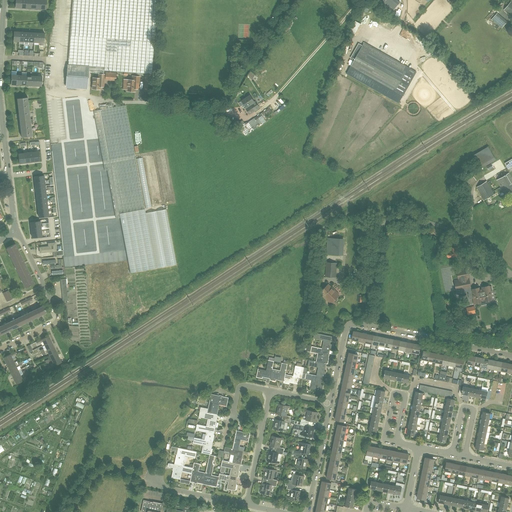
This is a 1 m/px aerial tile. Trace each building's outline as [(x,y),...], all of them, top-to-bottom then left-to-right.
[(66,87),(87,88),(88,66),(92,66),(92,73),(104,74),(104,71),(133,73),(133,74),(142,75),(142,73),(152,74),(154,42),(157,0),(72,0),(68,65),(66,87)] [(400,2),(397,0),(382,0),(380,3),(392,12),(400,2)] [(492,20),(501,28),(507,21),(497,13),(492,20)] [(347,74),(399,103),(416,72),(364,43),(347,74)] [(93,78),(92,89),(99,89),(100,87),(103,87),(104,82),(104,75),(98,74),(98,78),(93,78)] [(124,83),(127,83),(127,89),(127,91),(135,91),(135,88),(139,89),(139,84),(139,83),(139,77),(132,76),(132,80),(128,80),(124,80),(124,83)] [(246,98),(255,111),(260,108),(255,101),(255,102),(250,95),(246,98)] [(24,98),(17,98),(19,114),(18,115),(21,136),(21,137),(28,136),(32,136),(31,132),(32,132),(31,124),(33,124),(33,119),(30,119),(28,101),(28,100),(27,97),(24,97),(24,98)] [(250,114),(255,111),(246,98),(239,103),(241,107),(244,105),(246,107),(245,108),(250,114)] [(103,163),(105,170),(107,170),(116,217),(116,219),(120,218),(130,273),(155,268),(145,209),(144,209),(142,197),(134,152),(125,105),(94,111),(101,152),(103,163)] [(269,108),(261,114),(264,118),(272,112),(269,108)] [(264,119),(263,118),(263,117),(261,114),(249,122),(252,128),(258,124),(259,125),(262,123),(261,121),(264,119)] [(239,124),(240,126),(242,129),(246,134),(250,132),(249,130),(244,123),(243,121),(239,124)] [(494,157),(491,152),(488,147),(474,156),(480,166),(494,157)] [(142,158),(136,159),(146,208),(151,207),(142,158)] [(469,169),(471,172),(473,175),(478,172),(474,166),(469,169)] [(476,180),(473,175),(471,172),(462,177),(467,186),(476,180)] [(511,178),(509,173),(497,180),(506,195),(511,191),(511,178)] [(486,181),(477,187),(484,200),(494,194),(486,181)] [(166,209),(146,213),(156,268),(176,264),(166,209)] [(55,243),(48,243),(48,246),(39,247),(40,253),(56,251),(55,243)] [(15,244),(6,248),(12,261),(21,257),(15,244)] [(458,247),(446,250),(447,257),(459,255),(458,247)] [(21,257),(12,261),(19,275),(28,271),(21,257)] [(326,262),(325,277),(336,277),(337,263),(326,262)] [(360,277),(364,278),(366,268),(359,267),(357,277),(360,277)] [(486,301),(492,300),(491,299),(492,298),(492,296),(491,295),(490,292),(492,292),(491,286),(489,287),(489,286),(487,287),(486,286),(484,286),(484,287),(482,288),(482,289),(479,289),(479,288),(477,289),(476,288),(475,289),(474,289),(472,290),(473,291),(471,291),(469,279),(468,279),(467,277),(468,277),(467,270),(457,272),(459,280),(455,281),(457,292),(468,289),(469,291),(468,292),(469,299),(474,298),(475,303),(480,302),(481,302),(480,300),(486,299),(486,301)] [(28,271),(19,275),(25,288),(34,283),(28,271)] [(328,300),(332,304),(337,300),(336,299),(339,295),(335,291),(332,288),(328,284),(326,287),(321,292),(324,296),(327,300),(328,300)] [(43,306),(31,311),(35,318),(38,317),(43,315),(42,314),(46,313),(43,306)] [(468,315),(475,313),(474,307),(466,308),(468,315)] [(31,311),(20,317),(24,323),(27,322),(27,323),(32,321),(31,320),(35,318),(31,311)] [(20,317),(9,322),(13,329),(16,327),(16,328),(21,326),(20,325),(24,323),(20,317)] [(9,322),(0,326),(0,330),(2,334),(5,332),(5,333),(10,331),(9,330),(13,329),(9,322)] [(358,341),(360,333),(354,331),(353,335),(352,338),(352,340),(358,341)] [(329,350),(331,350),(332,344),(330,344),(332,336),(314,333),(313,338),(324,341),(322,348),(322,349),(329,350)] [(365,343),(367,334),(360,333),(358,341),(365,343)] [(372,344),(374,335),(367,334),(365,343),(372,344)] [(378,346),(380,337),(374,335),(372,344),(378,346)] [(48,336),(36,342),(37,344),(43,341),(44,344),(51,341),(48,336)] [(385,347),(387,338),(380,337),(378,346),(385,347)] [(392,348),(394,339),(387,338),(385,347),(392,348)] [(398,350),(400,341),(394,339),(392,348),(398,350)] [(51,341),(44,344),(47,350),(54,346),(51,341)] [(405,351),(407,342),(400,341),(398,350),(405,351)] [(412,353),(414,344),(407,342),(405,351),(412,353)] [(414,344),(412,353),(419,354),(420,345),(414,344)] [(54,346),(47,350),(49,355),(56,352),(54,346)] [(322,349),(322,348),(312,346),(310,352),(318,353),(316,361),(319,362),(326,363),(326,364),(328,364),(329,358),(327,358),(329,350),(322,349)] [(16,351),(3,357),(6,363),(13,359),(11,356),(17,354),(16,351)] [(429,361),(430,352),(424,351),(422,360),(429,361)] [(56,352),(49,355),(52,360),(59,357),(56,352)] [(435,363),(437,354),(430,352),(429,361),(435,363)] [(358,355),(355,354),(349,353),(347,360),(356,362),(358,355)] [(442,364),(444,355),(437,354),(435,363),(442,364)] [(448,365),(450,356),(444,355),(442,364),(448,365)] [(474,366),(476,357),(469,355),(467,364),(474,366)] [(455,367),(457,358),(450,356),(448,365),(455,367)] [(61,362),(59,357),(52,360),(55,366),(61,362)] [(481,367),(482,358),(476,357),(474,366),(481,367)] [(457,358),(455,367),(462,368),(464,359),(457,358)] [(487,371),(487,368),(489,359),(482,358),(481,367),(485,368),(485,370),(487,371)] [(9,368),(15,365),(13,359),(6,363),(9,368)] [(494,370),(496,361),(489,359),(487,368),(494,370)] [(272,372),(274,361),(273,361),(270,360),(268,360),(266,370),(258,368),(256,377),(262,378),(263,377),(270,378),(272,372)] [(319,362),(316,361),(309,360),(308,365),(316,367),(314,372),(317,373),(316,375),(316,376),(323,377),(325,377),(326,371),(324,371),(326,364),(326,363),(319,362)] [(355,368),(356,362),(347,360),(346,366),(355,368)] [(501,371),(502,362),(496,361),(494,370),(501,371)] [(507,372),(509,364),(502,362),(501,371),(507,372)] [(285,374),(287,364),(283,363),(282,363),(280,373),(272,372),(270,378),(270,380),(276,381),(276,379),(284,381),(285,374)] [(9,368),(11,373),(18,370),(17,368),(15,365),(9,368)] [(304,367),(301,367),(295,366),(293,376),(285,374),(284,381),(283,383),(289,384),(290,382),(297,384),(299,378),(302,378),(303,373),(304,367)] [(354,375),(355,368),(346,366),(345,373),(354,375)] [(21,369),(18,370),(11,373),(14,379),(20,375),(23,374),(22,372),(21,369)] [(316,375),(306,373),(303,373),(302,378),(312,381),(311,389),(322,391),(323,385),(322,385),(323,377),(316,376),(316,375)] [(352,382),(354,375),(345,373),(343,380),(352,382)] [(21,378),(20,375),(14,379),(16,384),(23,381),(21,378)] [(351,388),(352,382),(343,380),(342,386),(351,388)] [(350,395),(351,388),(342,386),(341,393),(350,395)] [(348,402),(350,395),(341,393),(339,400),(348,402)] [(200,411),(217,414),(219,403),(227,405),(229,398),(222,396),(222,397),(215,395),(211,394),(208,409),(201,407),(200,411)] [(347,408),(348,402),(339,400),(338,406),(347,408)] [(282,418),(290,420),(291,416),(286,415),(288,408),(291,409),(291,407),(278,404),(276,414),(283,415),(282,418)] [(345,415),(347,408),(338,406),(336,413),(345,415)] [(301,422),(308,423),(309,421),(316,422),(318,412),(305,410),(305,411),(308,412),(306,420),(301,419),(301,422)] [(219,415),(217,414),(200,411),(199,416),(210,418),(208,426),(208,427),(215,428),(216,428),(217,421),(218,415),(219,415)] [(344,422),(345,415),(336,413),(335,420),(344,422)] [(295,421),(290,420),(282,418),(282,421),(275,419),(273,429),(286,432),(286,430),(283,429),(285,422),(294,424),(295,421)] [(308,423),(301,422),(295,421),(294,424),(305,426),(303,434),(300,433),(300,435),(312,437),(314,427),(308,426),(308,423)] [(208,427),(208,426),(197,424),(196,429),(207,432),(205,440),(212,441),(213,442),(215,435),(214,435),(215,428),(208,427)] [(336,431),(345,433),(347,426),(338,425),(336,431)] [(238,450),(240,440),(248,441),(250,433),(243,431),(243,432),(237,431),(237,430),(233,448),(233,449),(238,450)] [(344,440),(345,433),(336,431),(335,438),(344,440)] [(276,450),(284,452),(284,448),(279,447),(281,440),(284,440),(284,439),(272,436),(270,446),(276,447),(276,450)] [(205,440),(194,437),(193,443),(204,445),(203,453),(210,455),(212,448),(211,448),(212,441),(205,440)] [(343,446),(344,440),(335,438),(334,445),(343,446)] [(294,454),(302,455),(302,453),(309,454),(311,444),(298,442),(298,443),(301,444),(299,452),(295,451),(294,454)] [(341,453),(343,446),(334,445),(332,451),(341,453)] [(373,456),(375,447),(368,446),(367,455),(373,456)] [(233,449),(233,448),(225,447),(224,452),(235,454),(234,459),(232,459),(231,462),(233,462),(233,463),(240,464),(241,464),(242,457),(243,451),(238,450),(233,449)] [(380,458),(382,449),(375,447),(373,456),(380,458)] [(182,466),(182,465),(184,454),(195,457),(197,452),(178,448),(177,454),(174,464),(175,464),(182,466)] [(387,459),(389,450),(382,449),(380,458),(387,459)] [(283,455),(284,452),(276,450),(275,453),(269,451),(267,461),(279,464),(280,462),(276,461),(277,456),(280,457),(281,457),(281,454),(283,455)] [(393,460),(395,451),(389,450),(387,459),(393,460)] [(340,460),(341,453),(332,451),(331,458),(340,460)] [(400,462),(402,453),(395,451),(393,460),(400,462)] [(402,453),(400,462),(407,463),(409,454),(402,453)] [(301,458),(302,455),(294,454),(293,457),(298,458),(297,465),(293,465),(293,467),(306,469),(308,459),(301,458)] [(204,484),(210,485),(217,487),(219,479),(218,479),(219,476),(211,474),(213,464),(212,464),(214,456),(209,455),(206,473),(204,484)] [(338,467),(340,460),(331,458),(329,465),(338,467)] [(424,464),(433,466),(434,459),(425,458),(424,464)] [(233,462),(231,462),(222,460),(221,465),(232,468),(231,476),(238,477),(238,478),(240,471),(239,470),(240,464),(233,463),(233,462)] [(206,473),(198,471),(199,464),(194,462),(194,464),(193,468),(192,473),(190,481),(191,481),(197,482),(197,483),(204,484),(206,473)] [(452,472),(453,463),(447,462),(445,471),(452,472)] [(458,474),(460,465),(453,463),(452,472),(458,474)] [(190,467),(182,465),(182,466),(175,464),(174,471),(173,470),(172,477),(179,479),(181,471),(192,473),(193,468),(190,467)] [(431,473),(433,466),(424,464),(422,471),(431,473)] [(337,473),(338,467),(329,465),(328,471),(337,473)] [(465,475),(467,466),(460,465),(458,474),(465,475)] [(472,477),(473,468),(467,466),(465,475),(472,477)] [(269,482),(277,483),(278,480),(273,479),(274,472),(277,472),(278,471),(265,468),(263,478),(270,479),(269,482)] [(478,478),(480,469),(473,468),(472,477),(478,478)] [(485,479),(487,470),(480,469),(478,478),(485,479)] [(492,481),(493,472),(487,470),(485,479),(492,481)] [(336,480),(337,473),(328,471),(327,478),(336,480)] [(430,480),(431,473),(422,471),(421,478),(430,480)] [(498,482),(500,473),(493,472),(492,481),(498,482)] [(231,476),(220,473),(219,476),(218,479),(219,479),(230,481),(228,489),(235,491),(237,484),(236,484),(238,477),(231,476)] [(505,484),(507,475),(500,473),(498,482),(505,484)] [(287,486),(295,487),(296,485),(302,486),(304,476),(292,474),(291,475),(294,476),(293,484),(288,483),(287,486)] [(429,486),(430,480),(421,478),(420,484),(429,486)] [(321,488),(330,490),(331,483),(322,481),(321,488)] [(276,487),(277,483),(269,482),(269,484),(262,483),(260,493),(273,495),(273,494),(270,493),(271,486),(276,487)] [(400,495),(402,487),(403,488),(404,484),(400,483),(399,487),(395,486),(394,494),(400,495)] [(427,493),(429,486),(420,484),(418,491),(427,493)] [(294,490),(295,487),(287,486),(287,489),(291,490),(290,497),(287,497),(286,498),(299,501),(301,491),(294,490)] [(328,497),(330,490),(321,488),(319,495),(328,497)] [(426,500),(427,493),(418,491),(417,498),(426,500)] [(327,503),(328,497),(319,495),(318,501),(327,503)] [(159,511),(161,503),(150,501),(150,502),(144,500),(142,511),(143,511),(159,511)] [(326,510),(327,503),(318,501),(317,508),(326,510)]
